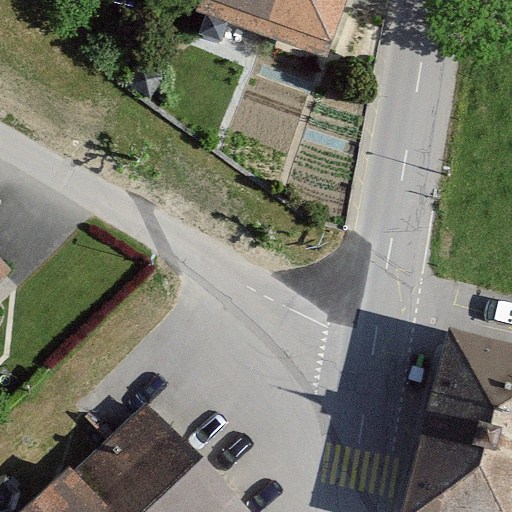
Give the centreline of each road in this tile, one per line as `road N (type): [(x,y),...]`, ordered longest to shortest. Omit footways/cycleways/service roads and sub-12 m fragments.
road 1 (residential): [(368,371),(77,174),(0,131)]
road 2 (unclassified): [(428,0),(368,371)]
road 3 (unclassified): [(368,371),(349,511)]
